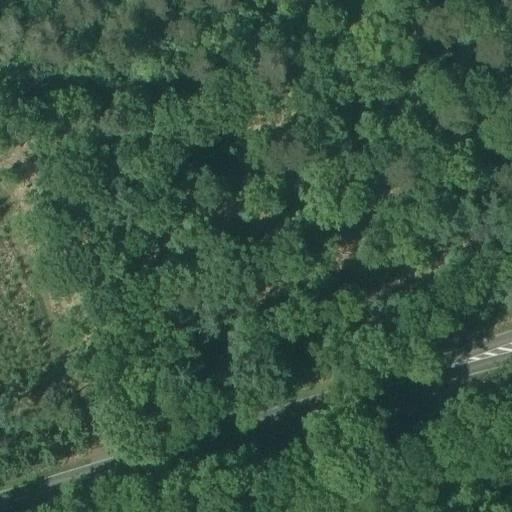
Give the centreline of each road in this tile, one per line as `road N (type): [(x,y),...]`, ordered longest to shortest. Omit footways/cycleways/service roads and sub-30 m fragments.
road 1 (secondary): [(0,508),(511,353)]
road 2 (track): [(126,469),(0,185)]
